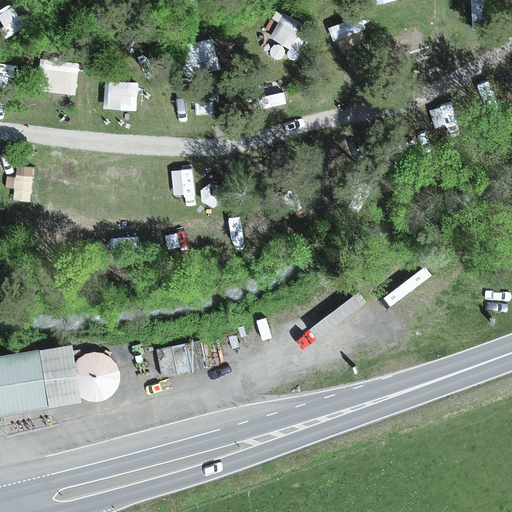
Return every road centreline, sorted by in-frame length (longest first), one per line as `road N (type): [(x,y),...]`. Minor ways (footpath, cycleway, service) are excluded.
road 1 (unclassified): [(0,133),(193,148),(254,143),(396,107),(511,49)]
road 2 (primary): [(511,357),(249,447),(7,511)]
